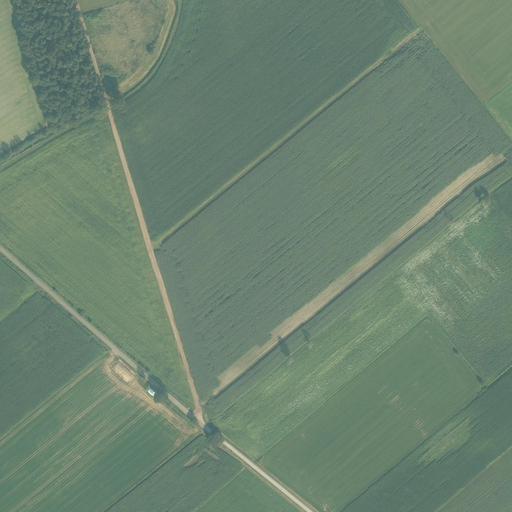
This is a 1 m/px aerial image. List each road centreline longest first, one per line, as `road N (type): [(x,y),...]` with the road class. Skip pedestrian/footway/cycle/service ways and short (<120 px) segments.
road 1 (track): [(201,424),(105,99)]
road 2 (unclassified): [(206,428),(0,248)]
road 3 (track): [(309,511),(206,428)]
